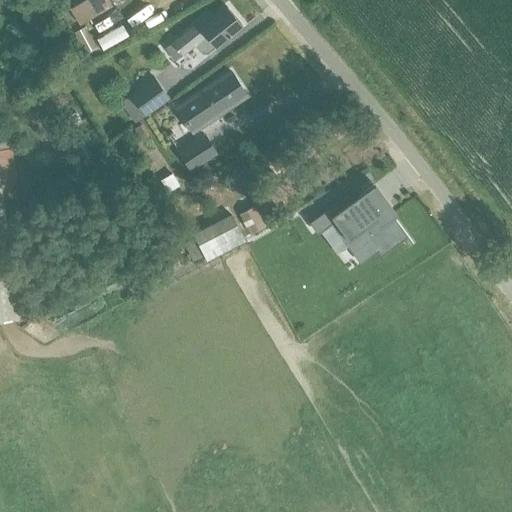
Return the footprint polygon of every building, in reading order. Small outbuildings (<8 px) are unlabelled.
[(65,0),(79,24),(79,25),(113,6),(109,0),(65,0)] [(55,6),(51,8),(59,24),(63,22),(71,17),(62,2),(55,6)] [(196,24),(165,49),(175,61),(183,56),(195,46),(202,54),(208,54),(215,48),(242,26),(226,6),(200,28),(196,24)] [(231,71),(175,109),(192,133),(247,96),(231,71)] [(155,77),(120,102),(135,123),(169,97),(159,83),(155,77)] [(144,124),(134,129),(141,143),(142,142),(151,137),(144,124)] [(195,141),(178,151),(191,171),(218,155),(217,154),(205,135),(195,141)] [(83,140),(72,148),(82,162),(93,154),(83,140)] [(0,149),(0,176),(3,199),(11,198),(20,197),(13,148),(7,149),(0,149)] [(3,199),(0,176),(0,321),(19,319),(6,220),(3,199)] [(352,191),(309,222),(318,235),(332,225),(358,261),(379,246),(383,251),(405,235),(407,238),(412,244),(413,243),(394,217),(397,215),(375,184),(372,186),(357,197),(352,191)] [(254,207),(240,215),(249,232),(264,225),(254,207)] [(195,236),(183,242),(193,262),(205,255),(208,261),(246,241),(243,236),(232,214),(194,234),(195,236)] [(379,246),(358,261),(361,265),(378,252),(382,256),(407,238),(405,235),(383,251),(379,246)]
